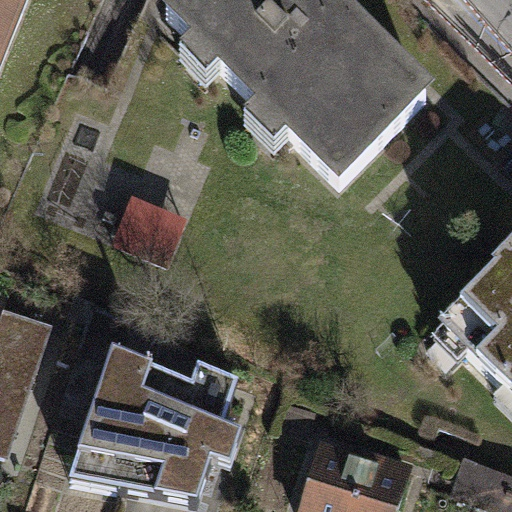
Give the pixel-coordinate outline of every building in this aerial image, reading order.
[(0,0),(0,138),(54,0),(0,0)] [(359,57),(304,0),(195,0),(171,23),(350,212),(433,135),(359,57)] [(511,267),(438,342),(511,414),(511,267)] [(53,332),(8,317),(0,341),(0,462),(9,465),(53,332)] [(190,397),(113,367),(71,493),(159,511),(199,511),(212,478),(230,483),(240,450),(225,443),(240,395),(196,378),(190,397)] [(400,511),(411,477),(326,452),(308,511),(400,511)] [(511,476),(470,462),(459,492),(511,510),(511,476)]
